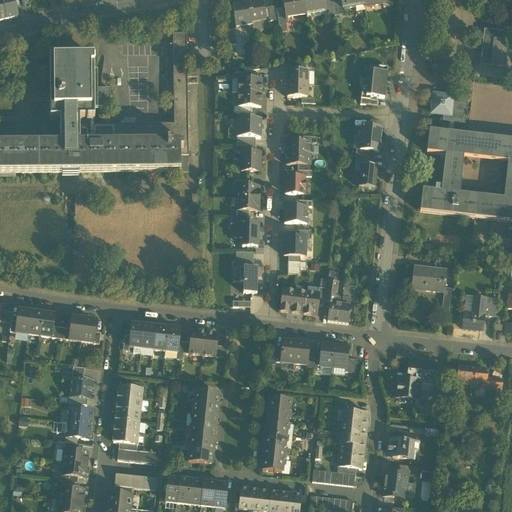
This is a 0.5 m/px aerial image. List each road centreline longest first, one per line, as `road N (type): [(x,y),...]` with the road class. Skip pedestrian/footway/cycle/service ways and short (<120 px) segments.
road 1 (residential): [(402,117),(375,338)]
road 2 (residential): [(268,326),(274,114)]
road 3 (residential): [(116,310),(94,511)]
road 4 (residential): [(369,511),(382,418),(371,371),(375,338)]
road 5 (residential): [(0,33),(157,0)]
road 6 (residential): [(116,310),(268,326)]
road 7 (residential): [(375,338),(511,352)]
road 8 (residential): [(274,114),(402,117)]
